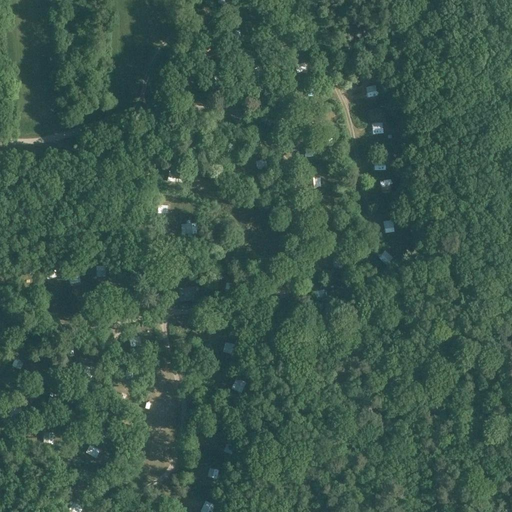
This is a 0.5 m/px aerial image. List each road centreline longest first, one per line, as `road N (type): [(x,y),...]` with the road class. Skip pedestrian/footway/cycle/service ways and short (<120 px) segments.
road 1 (track): [(511,272),(350,306),(159,313),(120,324),(0,333)]
road 2 (track): [(134,318),(158,149),(151,91),(192,0)]
road 3 (track): [(308,307),(270,0)]
road 4 (track): [(0,139),(42,142),(151,107),(201,105),(284,85)]
road 5 (track): [(159,313),(183,400),(180,442),(167,474),(135,497),(131,511)]
